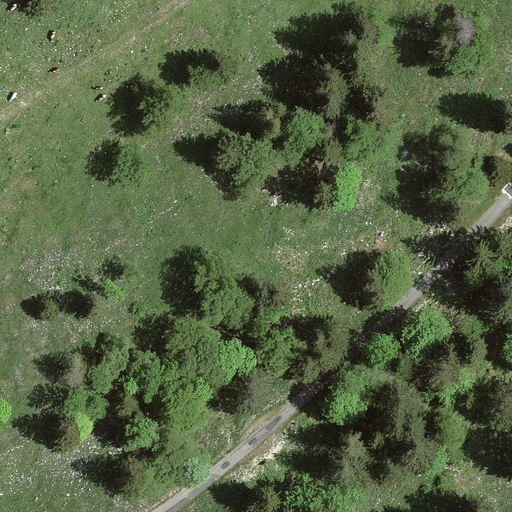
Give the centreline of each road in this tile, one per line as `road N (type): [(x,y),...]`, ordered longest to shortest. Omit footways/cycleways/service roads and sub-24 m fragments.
road 1 (unclassified): [(511,194),(301,403),(161,511)]
road 2 (track): [(172,0),(0,115)]
